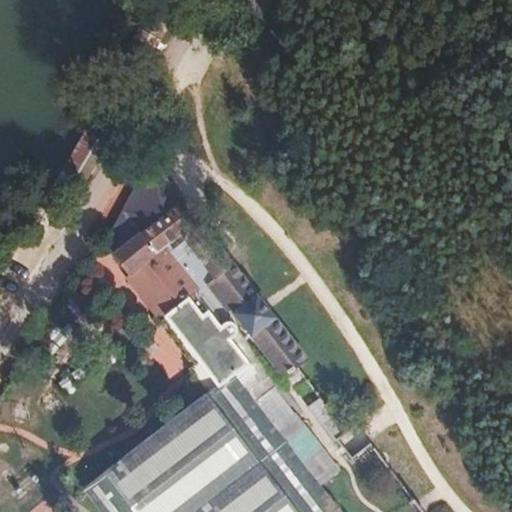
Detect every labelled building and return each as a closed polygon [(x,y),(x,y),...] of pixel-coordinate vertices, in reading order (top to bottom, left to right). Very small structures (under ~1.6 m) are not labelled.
[(148,49),(166,27),(155,19),(138,41),(148,49)] [(100,143),(91,137),(88,136),(58,187),(59,187),(76,197),(106,147),(100,143)] [(152,161),(112,225),(117,231),(102,243),(129,272),(157,251),(163,265),(140,283),(166,316),(194,294),(202,287),(191,272),(185,277),(177,267),(191,256),(182,244),(188,241),(215,277),(222,272),(243,299),(235,306),(238,311),(255,332),(273,319),(265,309),(152,161)] [(194,294),(166,316),(161,321),(195,364),(189,369),(207,395),(83,488),(101,511),(335,511),(253,404),(278,384),(230,321),(221,328),(194,294)] [(280,366),(298,352),(274,321),(256,334),(280,366)] [(117,331),(129,347),(130,349),(141,341),(139,338),(128,323),(117,331)]
